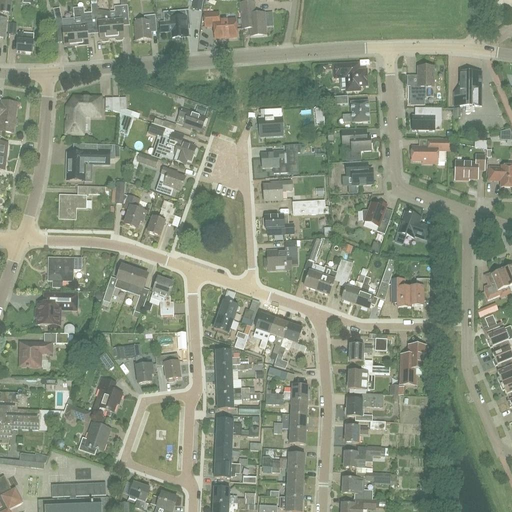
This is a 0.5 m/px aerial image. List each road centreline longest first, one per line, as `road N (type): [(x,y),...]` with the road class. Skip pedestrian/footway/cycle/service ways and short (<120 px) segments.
road 1 (residential): [(466,212),(466,370),(499,453),(511,453)]
road 2 (tertiary): [(285,54),(46,74)]
road 3 (residential): [(466,212),(397,183),(388,48)]
road 4 (residential): [(321,511),(327,407),(318,314)]
road 5 (residential): [(193,487),(124,458),(145,402),(196,394)]
road 6 (residential): [(196,272),(123,247),(21,240)]
road 7 (residential): [(21,240),(41,165),(46,74)]
road 8 (residential): [(252,291),(242,143),(248,129)]
road 9 (residential): [(196,394),(196,272)]
